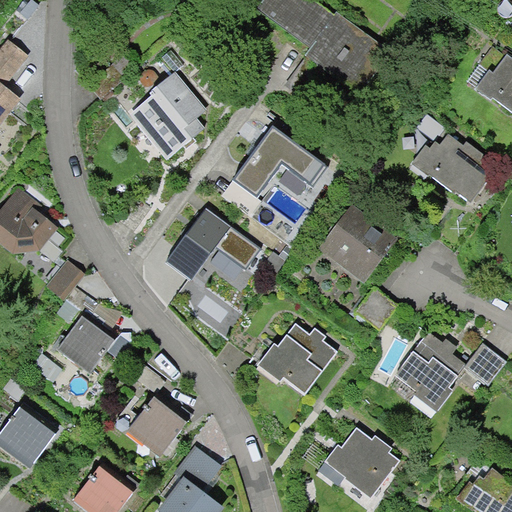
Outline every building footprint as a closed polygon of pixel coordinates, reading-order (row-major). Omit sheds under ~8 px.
[(390,52),(309,0),(260,0),(254,11),(307,46),(300,58),(361,97),(390,52)] [(0,150),(2,148),(0,146),(0,123),(18,103),(3,89),(29,59),(7,40),(0,48),(0,150)] [(511,58),(502,52),(474,91),(511,117),(511,58)] [(205,111),(175,72),(127,109),(167,160),(202,133),(192,121),(205,111)] [(326,167),(263,125),(226,181),(254,199),(276,166),(311,189),(326,167)] [(490,168),(444,132),(435,145),(431,142),(424,151),(421,148),(410,162),(463,202),(490,168)] [(56,225),(11,188),(0,201),(0,247),(9,255),(32,253),(56,225)] [(396,235),(350,200),(315,246),(361,281),(396,235)] [(263,246),(202,202),(160,262),(188,282),(214,246),(246,269),(263,246)] [(78,274),(59,260),(40,287),(59,301),(78,274)] [(110,336),(78,312),(50,349),(82,374),(110,336)] [(335,352),(293,319),(257,365),(299,398),(335,352)] [(466,365),(424,332),(389,376),(432,410),(462,372),(485,390),(504,365),(480,347),(466,365)] [(165,381),(141,363),(130,378),(154,396),(165,381)] [(183,421),(147,392),(121,425),(157,454),(183,421)] [(54,430),(14,400),(0,417),(0,450),(25,469),(54,430)] [(353,426),(322,462),(366,500),(397,463),(353,426)] [(217,466),(193,448),(174,472),(198,490),(217,466)] [(110,511),(130,487),(99,463),(70,500),(85,511),(110,511)] [(511,511),(511,490),(480,468),(454,505),(464,511),(511,511)] [(213,511),(217,508),(177,477),(151,510),(153,511),(213,511)]
